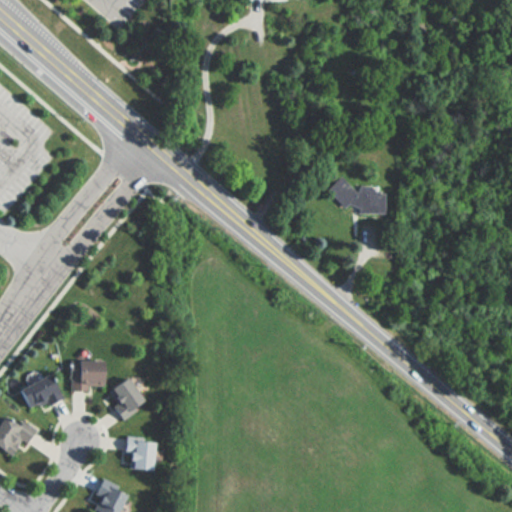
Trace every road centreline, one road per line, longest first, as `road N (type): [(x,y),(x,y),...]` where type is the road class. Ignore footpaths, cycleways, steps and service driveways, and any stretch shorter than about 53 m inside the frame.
road 1 (tertiary): [(280,261),(0,16)]
road 2 (tertiary): [(511,452),(280,261)]
road 3 (residential): [(131,134),(52,236),(51,258)]
road 4 (residential): [(51,258),(70,252),(153,154)]
